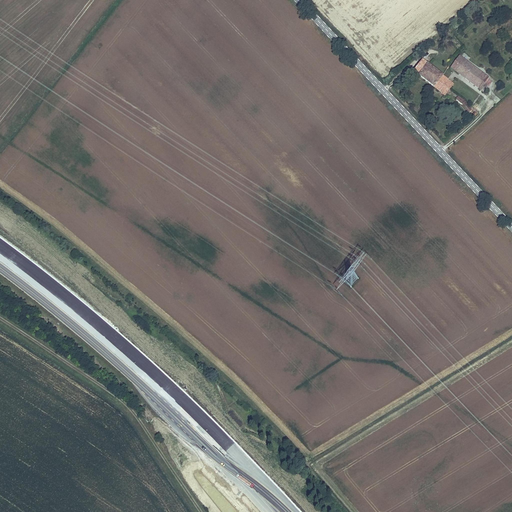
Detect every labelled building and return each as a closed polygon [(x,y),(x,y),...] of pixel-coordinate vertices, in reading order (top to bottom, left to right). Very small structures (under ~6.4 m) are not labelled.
[(459,56),(449,69),(464,80),(473,67),(459,56)] [(446,95),(449,91),(438,82),(443,77),(423,61),(415,71),(446,95)] [(473,67),(464,80),(479,91),(483,86),(489,78),(473,67)] [(454,85),(443,77),(438,82),(449,91),(454,85)] [(469,114),(472,112),(472,111),(465,103),(458,98),(456,101),(462,106),(469,114)]
